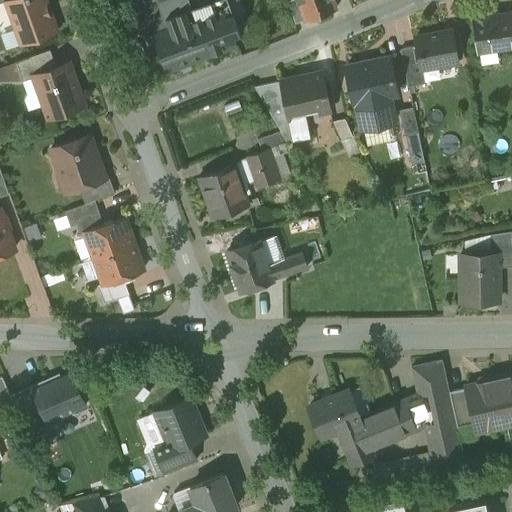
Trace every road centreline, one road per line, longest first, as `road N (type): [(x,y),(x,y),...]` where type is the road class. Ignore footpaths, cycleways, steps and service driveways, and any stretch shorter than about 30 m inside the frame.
road 1 (residential): [(415,0),(127,114)]
road 2 (residential): [(511,335),(215,344)]
road 3 (unclassified): [(215,344),(127,114)]
road 4 (residential): [(215,344),(0,345)]
road 5 (residential): [(215,344),(282,511)]
road 6 (unclassified): [(127,114),(87,0)]
